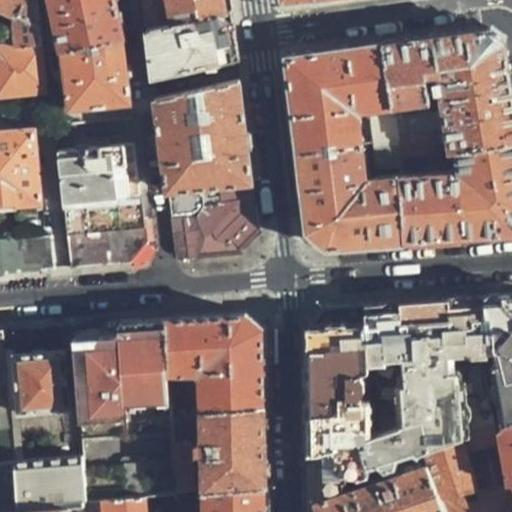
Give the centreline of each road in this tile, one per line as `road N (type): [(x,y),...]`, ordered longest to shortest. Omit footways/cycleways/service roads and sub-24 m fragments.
road 1 (residential): [(290,284),(0,304)]
road 2 (residential): [(290,284),(257,32)]
road 3 (residential): [(293,511),(290,284)]
road 4 (residential): [(511,270),(290,284)]
road 5 (residential): [(257,32),(472,0)]
